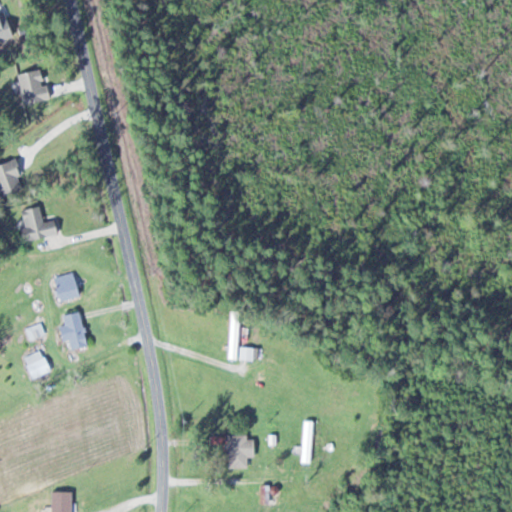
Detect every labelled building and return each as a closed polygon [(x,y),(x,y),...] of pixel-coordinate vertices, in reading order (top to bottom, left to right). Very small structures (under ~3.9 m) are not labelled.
[(52,277),(57,301),(77,296),(72,272),(52,277)] [(87,344),(77,310),(61,315),(63,324),(57,326),(61,341),(66,340),(69,350),(87,344)] [(228,359),(238,359),(238,314),(228,314),(228,359)] [(49,370),(40,350),(23,358),(32,378),(49,370)] [(311,420),(300,420),(300,463),(311,463),(311,420)] [(252,457),(252,435),(210,435),(210,443),(225,443),(225,468),(246,467),(245,457),(252,457)] [(69,511),(70,491),(48,491),(48,511),(69,511)]
